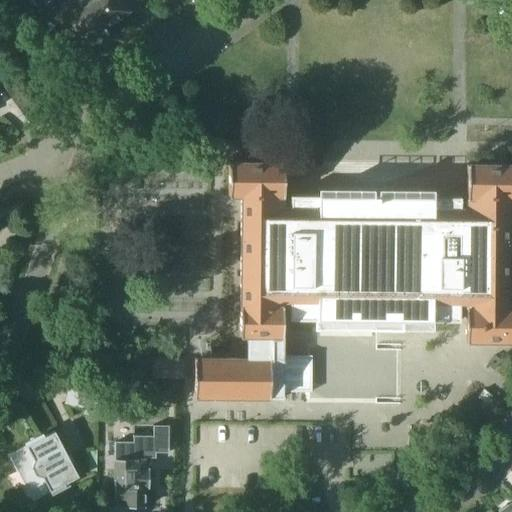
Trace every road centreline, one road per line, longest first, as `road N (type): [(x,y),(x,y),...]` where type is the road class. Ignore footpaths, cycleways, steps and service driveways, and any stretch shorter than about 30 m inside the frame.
road 1 (residential): [(0,353),(51,209),(55,171),(44,151)]
road 2 (residential): [(81,125),(248,0)]
road 3 (residential): [(81,125),(0,24)]
